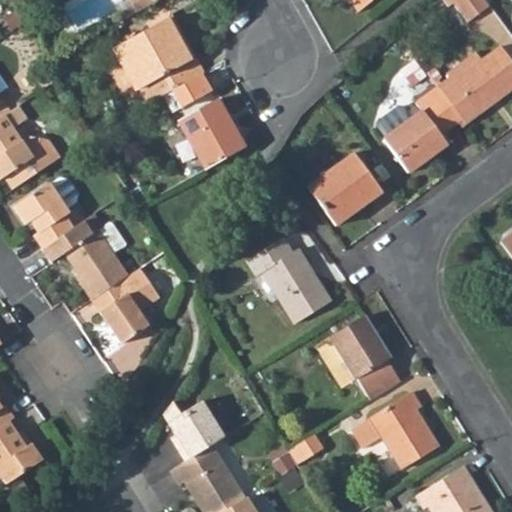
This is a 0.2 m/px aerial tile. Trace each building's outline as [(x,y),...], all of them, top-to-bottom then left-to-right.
[(123,0),(132,15),(150,5),(146,0),(123,0)] [(349,0),(357,13),(372,0),(349,0)] [(484,0),(453,0),(472,25),(492,10),(484,0)] [(0,19),(7,30),(19,22),(10,8),(0,15),(0,19)] [(165,21),(114,49),(145,106),(200,74),(192,59),(188,61),(165,21)] [(437,88),(462,123),(511,88),(511,89),(511,63),(500,47),(481,61),(452,82),(450,79),(437,88)] [(450,79),(452,82),(481,61),(476,54),(447,74),(450,79)] [(464,126),(462,123),(437,88),(408,110),(405,105),(399,104),(379,119),(378,125),(386,136),(383,137),(408,171),(445,143),(443,141),(464,126)] [(213,101),(175,122),(202,170),(239,149),(213,101)] [(2,114),(0,114),(0,176),(1,176),(9,188),(57,156),(48,144),(30,156),(2,114)] [(335,224),(381,190),(354,152),(307,186),(335,224)] [(54,176),(44,182),(62,206),(71,200),(73,192),(63,177),(54,176)] [(29,234),(39,248),(50,241),(70,227),(61,213),(65,211),(62,206),(44,182),(10,205),(22,222),(27,219),(34,230),(29,234)] [(109,218),(96,227),(111,249),(124,240),(109,218)] [(74,275),(90,299),(128,273),(111,249),(96,227),(89,230),(82,219),(70,227),(50,241),(59,254),(63,252),(77,273),(74,275)] [(511,230),(497,242),(511,263),(511,230)] [(295,250),(286,255),(276,240),(240,262),(251,279),(260,274),(291,325),(327,302),(295,250)] [(119,343),(148,324),(137,309),(158,295),(138,266),(128,273),(90,299),(119,343)] [(388,359),(363,317),(327,339),(352,381),(357,379),(369,401),(400,382),(386,361),(388,359)] [(415,411),(420,408),(411,393),(350,431),(362,450),(381,439),(401,470),(436,448),(415,411)] [(0,425),(7,421),(12,417),(2,401),(0,402),(0,425)] [(161,415),(166,422),(180,414),(171,401),(161,415)] [(175,448),(183,462),(210,445),(223,437),(200,401),(180,414),(166,422),(180,444),(175,448)] [(15,432),(7,421),(0,425),(0,477),(4,483),(41,459),(29,441),(24,445),(15,432)] [(20,428),(15,432),(24,445),(29,441),(20,428)] [(175,448),(180,444),(174,435),(169,438),(175,448)] [(321,450),(312,436),(305,440),(314,454),(321,450)] [(314,454),(305,440),(286,452),(294,466),(314,454)] [(183,462),(169,471),(178,485),(183,482),(189,494),(191,493),(194,498),(193,499),(200,511),(220,511),(243,498),(210,445),(183,462)] [(489,511),(462,467),(417,493),(425,507),(432,504),(435,511),(489,511)] [(243,498),(220,511),(254,511),(245,497),(243,498)]
